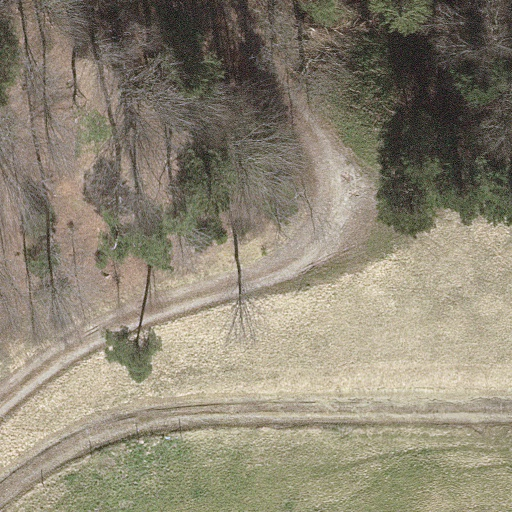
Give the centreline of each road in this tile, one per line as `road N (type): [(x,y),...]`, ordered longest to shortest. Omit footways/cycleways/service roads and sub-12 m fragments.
road 1 (track): [(0,405),(95,336),(272,270),(307,250),(330,224),(338,192),(328,151),(235,0)]
road 2 (track): [(0,487),(68,442),(152,415),(511,410)]
